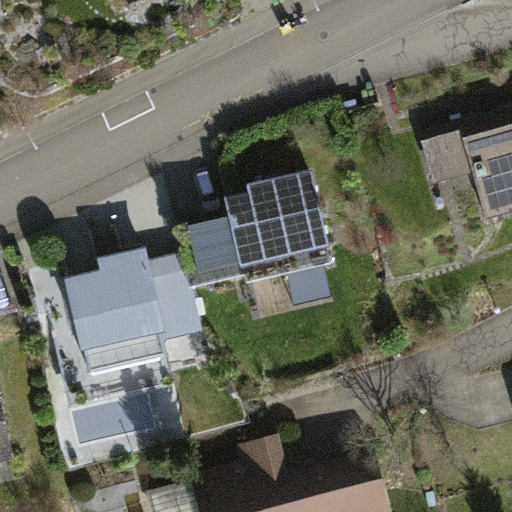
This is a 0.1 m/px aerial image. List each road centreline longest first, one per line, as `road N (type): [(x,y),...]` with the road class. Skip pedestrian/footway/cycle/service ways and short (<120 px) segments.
road 1 (residential): [(345,26),(0,193)]
road 2 (residential): [(511,20),(426,39),(345,26)]
road 3 (residential): [(511,326),(370,393)]
